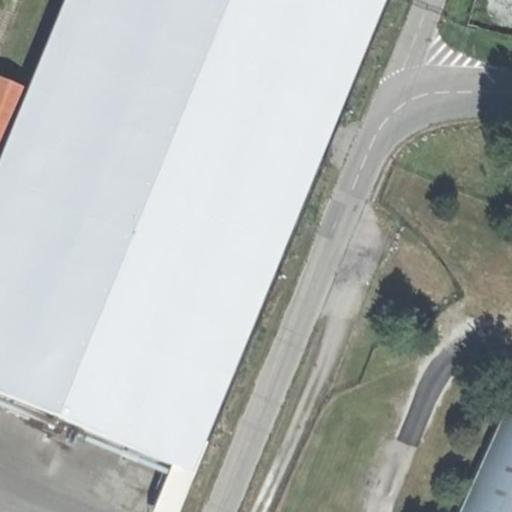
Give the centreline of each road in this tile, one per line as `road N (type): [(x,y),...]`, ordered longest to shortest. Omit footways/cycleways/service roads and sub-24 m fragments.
road 1 (unclassified): [(217,511),(374,126),(410,102),(511,91)]
road 2 (unknown): [(397,511),(452,358),(448,310),(403,249),(340,210)]
